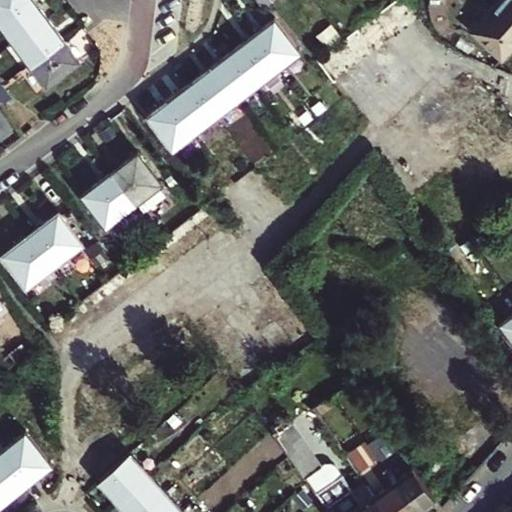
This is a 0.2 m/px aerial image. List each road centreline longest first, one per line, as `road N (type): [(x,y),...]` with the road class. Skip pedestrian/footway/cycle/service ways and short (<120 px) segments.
road 1 (unknown): [(71,511),(83,351),(231,260)]
road 2 (residential): [(143,0),(137,69),(0,174)]
